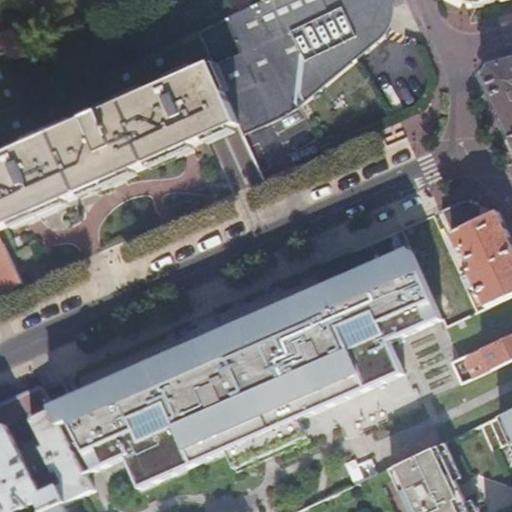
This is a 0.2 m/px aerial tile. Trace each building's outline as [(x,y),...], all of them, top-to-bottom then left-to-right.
[(213,64),(240,123),(245,134),(292,111),(298,108),(301,104),(378,44),(385,36),(390,30),(393,25),(394,19),(395,13),(395,8),(394,0),(393,0),(263,0),(262,1),(224,19),(239,52),(213,64)] [(167,45),(31,109),(42,138),(180,73),(167,45)] [(511,57),(490,64),(485,78),(511,139),(511,57)] [(0,230),(240,123),(213,64),(43,141),(3,159),(0,159),(0,230)] [(462,277),(478,313),(511,297),(511,238),(500,212),(467,200),(443,211),(461,251),(465,249),(475,270),(462,277)] [(0,289),(3,295),(24,286),(0,236),(0,289)] [(98,472),(129,458),(143,490),(230,452),(302,420),(406,374),(392,343),(444,320),(413,251),(54,408),(62,425),(72,421),(98,472)] [(511,336),(482,350),(491,370),(511,360),(511,336)] [(478,352),(471,355),(474,361),(480,358),(478,352)] [(465,358),(453,363),(462,384),(475,378),(465,358)] [(0,427),(23,416),(26,416),(29,417),(32,418),(53,408),(43,386),(0,404),(0,427)] [(20,511),(21,511),(41,502),(45,511),(48,511),(63,505),(94,491),(62,425),(53,408),(32,418),(29,417),(26,416),(23,416),(0,427),(0,511),(20,511)] [(230,452),(239,473),(311,441),(302,420),(230,452)] [(472,511),(441,446),(392,470),(412,511),(472,511)]
